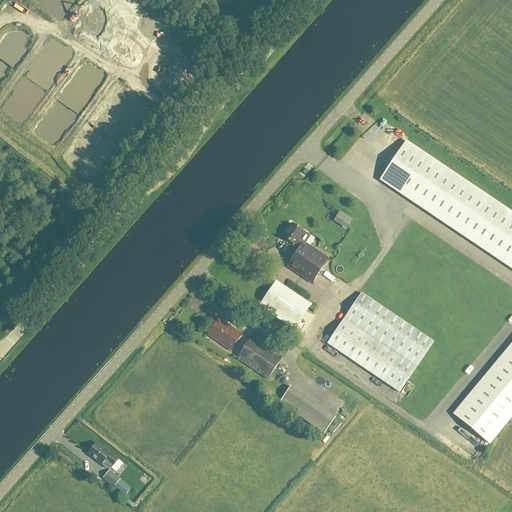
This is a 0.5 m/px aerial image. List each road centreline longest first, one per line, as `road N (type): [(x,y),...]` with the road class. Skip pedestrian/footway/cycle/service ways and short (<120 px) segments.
road 1 (tertiary): [(0,493),(438,0)]
road 2 (unclassified): [(0,353),(318,0)]
